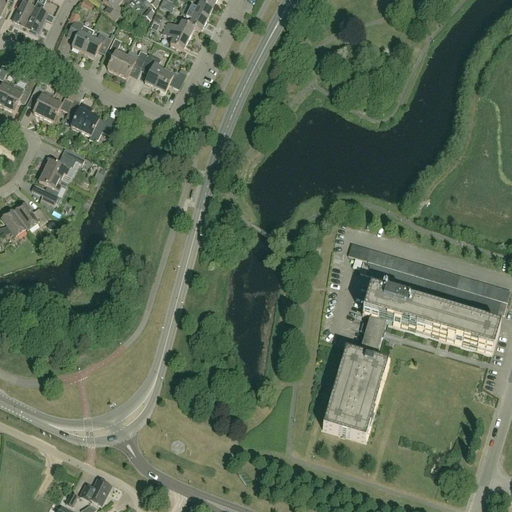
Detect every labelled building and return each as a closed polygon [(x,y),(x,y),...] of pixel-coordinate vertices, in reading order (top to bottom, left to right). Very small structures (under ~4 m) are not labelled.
[(87,0),(83,5),(91,14),(97,8),(88,0),(87,0)] [(123,14),(118,9),(122,4),(117,0),(106,0),(103,4),(108,9),(105,14),(115,23),(123,14)] [(127,8),(132,3),(132,4),(135,0),(117,0),(122,4),(127,8)] [(156,12),(160,3),(156,0),(154,0),(149,6),(156,12)] [(202,0),(200,6),(212,12),(218,0),(217,0),(202,0)] [(35,10),(34,10),(22,4),(13,24),(25,30),(35,10)] [(37,5),(34,10),(35,10),(25,30),(38,36),(47,17),(42,14),(44,8),(37,5)] [(212,12),(200,6),(197,11),(186,6),(183,11),(207,23),(212,12)] [(150,24),(154,15),(150,11),(144,18),(150,24)] [(207,23),(183,11),(180,17),(191,22),(188,28),(194,31),(201,35),(207,23)] [(83,56),(91,40),(94,34),(75,24),(67,40),(75,44),(72,50),(83,56)] [(188,42),(194,31),(188,28),(181,24),(178,31),(168,25),(165,31),(188,42)] [(160,28),(154,25),(151,31),(157,34),(160,28)] [(188,42),(165,31),(162,36),(173,42),(170,48),(183,54),(188,42)] [(97,43),(91,40),(83,56),(94,61),(98,54),(104,58),(112,42),(100,36),(97,43)] [(107,73),(117,77),(126,59),(116,54),(121,45),(115,42),(109,55),(114,58),(107,73)] [(126,59),(117,77),(127,82),(134,68),(140,70),(147,57),(140,54),(135,64),(126,59)] [(145,86),(155,91),(163,74),(158,71),(159,68),(158,68),(161,63),(149,57),(143,71),(150,74),(145,86)] [(0,82),(3,84),(4,82),(9,71),(2,68),(0,72),(0,82)] [(187,79),(189,74),(182,71),(180,75),(177,80),(163,74),(155,91),(165,96),(170,87),(173,88),(172,90),(179,93),(187,79)] [(3,88),(0,93),(0,109),(4,111),(15,88),(10,85),(10,86),(5,84),(3,88)] [(15,88),(4,111),(13,116),(19,104),(25,106),(30,95),(15,88)] [(43,121),(52,103),(42,98),(44,94),(36,89),(31,100),(39,104),(33,116),(43,121)] [(60,112),(68,116),(69,114),(73,105),(65,101),(61,108),(52,103),(43,121),(53,126),(60,112)] [(73,105),(69,114),(74,117),(80,105),(74,102),(73,105)] [(71,130),(81,135),(90,117),(92,112),(82,107),(71,130)] [(99,121),(90,117),(81,135),(91,140),(89,142),(94,145),(95,142),(98,143),(104,131),(109,133),(114,122),(109,119),(106,125),(99,121)] [(44,175),(61,183),(64,178),(66,179),(69,174),(70,170),(73,171),(76,165),(62,158),(57,168),(49,164),(44,175)] [(58,188),(61,183),(44,175),(39,186),(47,190),(42,199),(55,206),(59,200),(57,199),(58,195),(59,195),(61,190),(58,188)] [(13,213),(27,233),(38,224),(41,228),(47,224),(39,211),(33,216),(25,206),(14,214),(13,213)] [(27,233),(13,213),(2,221),(15,240),(26,231),(27,233)] [(39,227),(32,233),(36,237),(43,231),(39,227)] [(363,250),(352,247),(348,259),(359,262),(363,250)] [(364,264),(365,264),(369,252),(363,250),(359,262),(364,264)] [(371,266),(375,254),(369,252),(365,264),(371,266)] [(377,268),(380,255),(375,254),(371,266),(377,268)] [(382,269),(386,257),(380,255),(377,268),(382,269)] [(388,271),(392,259),(386,257),(382,269),(388,271)] [(394,273),(397,260),(392,259),(388,271),(394,273)] [(403,262),(397,260),(394,273),(399,274),(403,262)] [(353,271),(360,273),(362,264),(355,262),(353,271)] [(399,274),(405,276),(409,264),(403,262),(399,274)] [(382,269),(377,268),(371,266),(365,264),(364,264),(360,276),(379,282),(382,269)] [(411,278),(414,265),(409,264),(405,276),(411,278)] [(416,279),(420,267),(414,265),(411,278),(416,279)] [(422,281),(426,269),(420,267),(416,279),(422,281)] [(382,269),(379,282),(384,284),(388,271),(382,269)] [(428,283),(431,270),(426,269),(422,281),(428,283)] [(433,285),(437,272),(431,270),(428,283),(433,285)] [(388,271),(384,284),(390,285),(394,273),(388,271)] [(439,286),(443,274),(437,272),(433,285),(439,286)] [(394,273),(390,285),(396,287),(399,274),(394,273)] [(399,274),(396,287),(401,289),(405,276),(399,274)] [(448,276),(443,274),(439,286),(445,288),(448,276)] [(405,276),(401,289),(407,290),(411,278),(405,276)] [(450,290),(454,277),(448,276),(445,288),(450,290)] [(456,291),(460,279),(454,277),(450,290),(456,291)] [(411,278),(407,290),(413,292),(416,279),(411,278)] [(416,279),(413,292),(418,294),(422,281),(416,279)] [(462,293),(465,281),(460,279),(456,291),(462,293)] [(422,281),(418,294),(424,295),(428,283),(422,281)] [(467,295),(471,282),(465,281),(462,293),(467,295)] [(473,296),(477,284),(471,282),(467,295),(473,296)] [(428,283),(424,295),(430,297),(433,285),(428,283)] [(479,298),(482,286),(477,284),(473,296),(479,298)] [(433,285),(430,297),(435,299),(439,286),(433,285)] [(439,286),(435,299),(441,300),(445,288),(439,286)] [(488,287),(482,286),(479,298),(484,300),(488,287)] [(490,302),(494,289),(488,287),(484,300),(490,302)] [(445,288),(441,300),(447,302),(450,290),(445,288)] [(500,291),(494,289),(490,302),(496,303),(500,291)] [(450,290),(447,302),(452,304),(456,291),(450,290)] [(456,291),(452,304),(458,306),(462,293),(456,291)] [(502,305),(505,292),(500,291),(496,303),(502,305)] [(502,305),(507,307),(511,294),(505,292),(502,305)] [(462,293),(458,306),(464,307),(467,295),(462,293)] [(374,364),(381,340),(382,340),(384,337),(385,332),(383,332),(386,324),(492,356),(499,332),(370,294),(363,317),(370,320),(368,328),(363,327),(362,329),(360,334),(365,335),(358,359),(345,355),(323,431),(365,444),(387,368),(374,364)] [(467,295),(464,307),(469,309),(473,296),(467,295)] [(473,296),(469,309),(475,311),(479,298),(473,296)] [(479,298),(475,311),(481,312),(484,300),(479,298)] [(484,300),(481,312),(486,314),(490,302),(484,300)] [(490,302),(486,314),(492,316),(496,303),(490,302)] [(496,303),(492,316),(498,317),(502,305),(496,303)] [(502,305),(498,317),(503,319),(507,307),(502,305)] [(97,483),(93,491),(93,492),(86,489),(80,500),(91,506),(92,504),(102,509),(112,490),(97,483)] [(71,495),(65,506),(73,510),(79,499),(71,495)]
